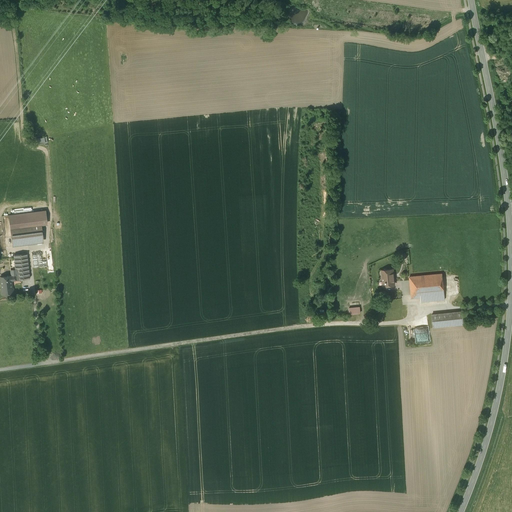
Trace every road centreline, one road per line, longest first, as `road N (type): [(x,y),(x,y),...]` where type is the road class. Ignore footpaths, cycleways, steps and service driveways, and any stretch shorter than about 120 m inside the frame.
road 1 (tertiary): [(460,511),(505,351),(508,204)]
road 2 (track): [(49,215),(47,159),(24,141),(12,0)]
road 3 (tertiary): [(508,204),(471,0)]
